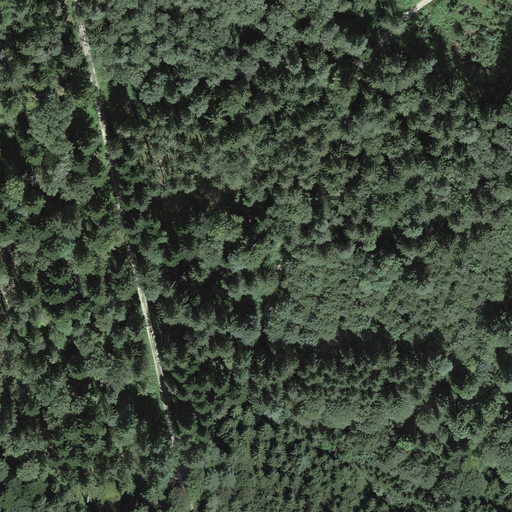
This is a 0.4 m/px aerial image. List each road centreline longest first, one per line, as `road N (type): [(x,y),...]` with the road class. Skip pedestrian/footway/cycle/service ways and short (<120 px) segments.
road 1 (track): [(123,511),(201,456),(223,430),(341,96),(396,23),(427,0)]
road 2 (track): [(191,511),(74,0)]
